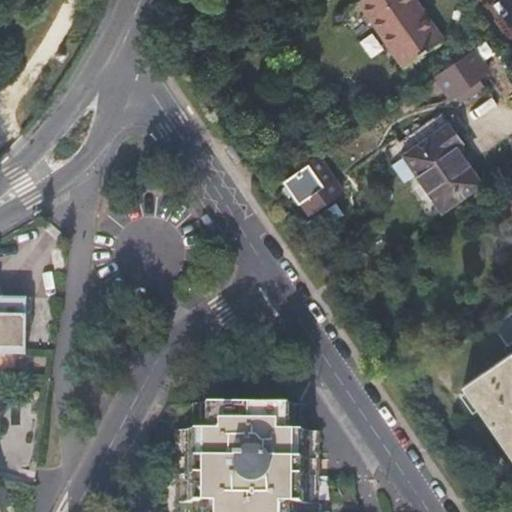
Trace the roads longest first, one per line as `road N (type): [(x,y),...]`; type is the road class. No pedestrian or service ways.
road 1 (residential): [(277,276),(160,361),(72,511)]
road 2 (residential): [(277,276),(436,511)]
road 3 (residential): [(126,42),(277,276)]
road 4 (residential): [(0,222),(59,182),(102,137),(126,42)]
road 5 (residential): [(126,42),(0,185)]
